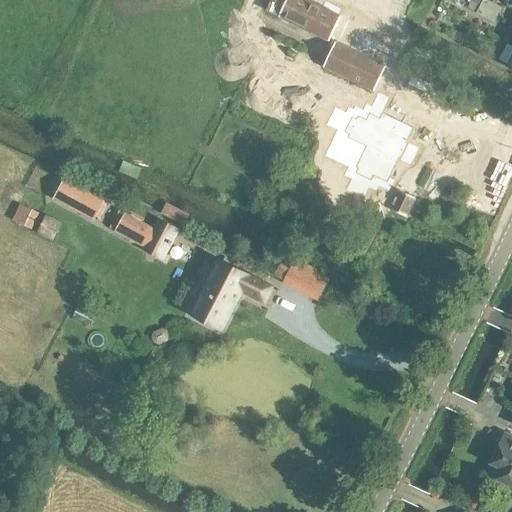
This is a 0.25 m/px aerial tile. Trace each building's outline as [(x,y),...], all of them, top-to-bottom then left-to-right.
[(279,13),(278,15),(329,41),(342,16),(309,0),(272,0),(268,8),(279,13)] [(498,15),(502,8),(486,0),(483,0),(481,6),(498,15)] [(495,22),(498,15),(481,6),(477,13),(495,22)] [(480,52),(484,44),(456,30),(452,38),(480,52)] [(386,68),(336,43),(323,70),(373,94),(386,68)] [(416,127),(382,111),(379,116),(369,111),(366,118),(358,114),(356,117),(352,115),(343,133),(348,135),(346,139),(355,143),(354,144),(359,146),(359,145),(365,148),(355,169),(357,170),(355,174),(372,183),(375,178),(388,185),(400,160),(402,161),(410,144),(408,143),(416,127)] [(95,223),(106,203),(65,181),(54,201),(95,223)] [(407,218),(416,199),(400,191),(391,210),(407,218)] [(40,212),(20,204),(13,220),(32,229),(40,212)] [(125,214),(116,232),(139,244),(141,242),(148,245),(145,250),(163,259),(177,230),(160,221),(154,233),(148,229),(149,226),(125,214)] [(54,243),(63,225),(48,217),(39,235),(54,243)] [(297,257),(295,259),(284,280),(283,282),(306,295),(320,270),(297,257)] [(264,300),(270,288),(222,263),(194,315),(220,329),(241,289),(264,300)] [(164,328),(155,332),(153,340),(159,344),(169,341),(172,335),(169,330),(164,328)] [(511,484),(511,436),(507,434),(488,473),(511,484)]
